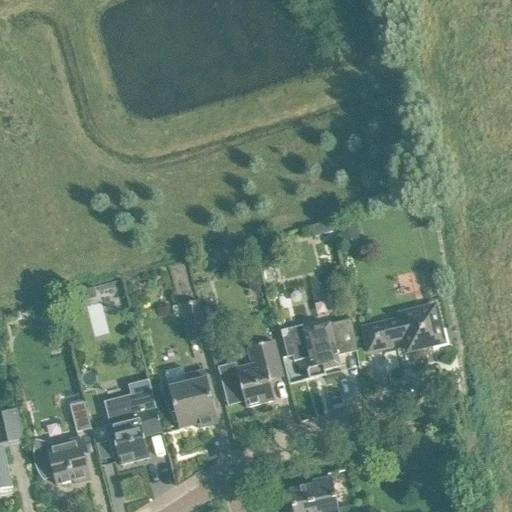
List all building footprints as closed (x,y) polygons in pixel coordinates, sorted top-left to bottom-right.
[(314,226),(316,236),(332,232),(330,222),(314,226)] [(182,305),(191,342),(208,338),(199,300),(182,305)] [(408,352),(434,346),(434,348),(448,344),(445,331),(442,332),(436,306),(399,315),(400,319),(363,328),(364,332),(368,352),(392,346),(390,339),(404,336),(408,352)] [(341,366),(338,356),(358,351),(350,319),(304,330),(303,325),(281,331),(288,358),(293,356),(294,362),(310,358),(312,367),(310,367),(307,371),(310,379),(326,375),(325,370),(341,366)] [(227,402),(244,397),(247,408),(276,401),(271,380),(284,377),(281,362),(275,341),(248,348),(252,365),(237,369),(236,363),(218,367),(227,402)] [(169,387),(175,410),(179,429),(197,425),(198,429),(218,424),(213,404),(205,370),(185,375),(183,367),(165,371),(169,387)] [(133,394),(105,402),(110,424),(116,446),(121,466),(150,458),(144,437),(163,432),(156,404),(150,378),(130,383),(133,394)] [(70,405),(77,433),(92,429),(85,402),(70,405)] [(2,412),(8,442),(23,439),(17,409),(2,412)] [(45,480),(43,478),(54,475),(57,485),(75,481),(76,484),(90,481),(85,462),(79,438),(48,445),(47,443),(36,439),(34,450),(34,461),(38,472),(44,481),(45,480)] [(0,496),(13,493),(12,488),(13,488),(4,448),(0,449),(0,496)] [(339,511),(332,477),(312,481),(313,485),(289,490),(293,511),(339,511)]
